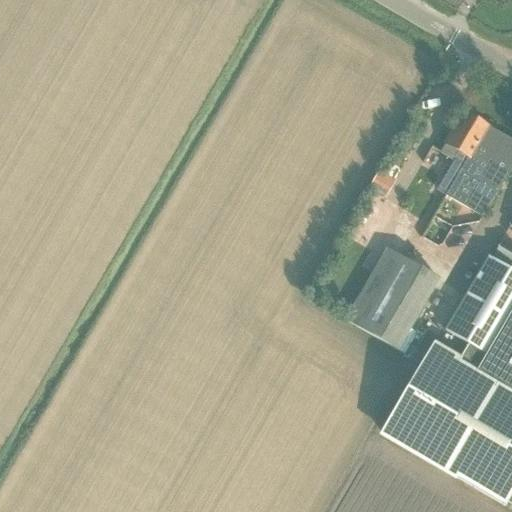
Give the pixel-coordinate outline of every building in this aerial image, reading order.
[(438,190),(484,218),(511,168),(511,141),(467,115),(458,130),(454,127),(445,143),(446,145),(442,154),(455,161),(438,190)] [(385,186),(389,179),(378,173),(374,180),(385,186)] [(373,181),(368,190),(384,199),(389,190),(373,181)] [(346,321),(400,352),(442,280),(388,249),(346,321)] [(511,393),(479,374),(511,318),(511,271),(489,258),(446,333),(469,346),(462,358),(452,375),(429,362),(385,435),(506,506),(511,496),(511,393)]
